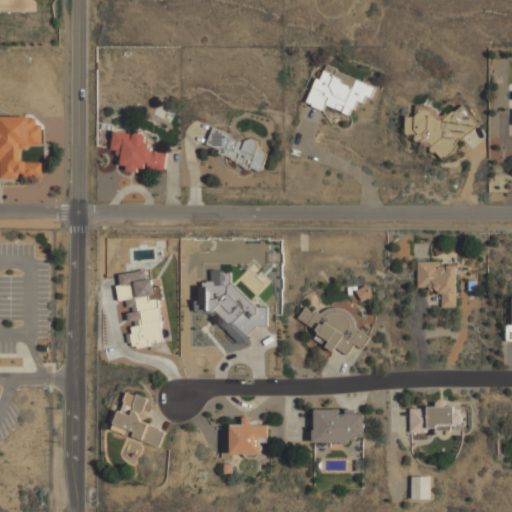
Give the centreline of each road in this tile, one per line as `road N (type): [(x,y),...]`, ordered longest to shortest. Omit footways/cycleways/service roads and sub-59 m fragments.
road 1 (residential): [(511,212),(0,210)]
road 2 (tertiary): [(78,511),(77,0)]
road 3 (residential): [(180,399),(208,387),(511,376)]
